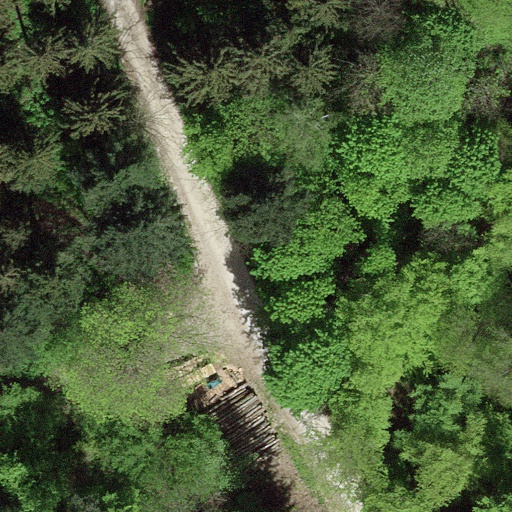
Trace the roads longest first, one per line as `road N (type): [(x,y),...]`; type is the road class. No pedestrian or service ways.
road 1 (residential): [(364,511),(262,326),(115,0)]
road 2 (track): [(262,326),(0,377)]
